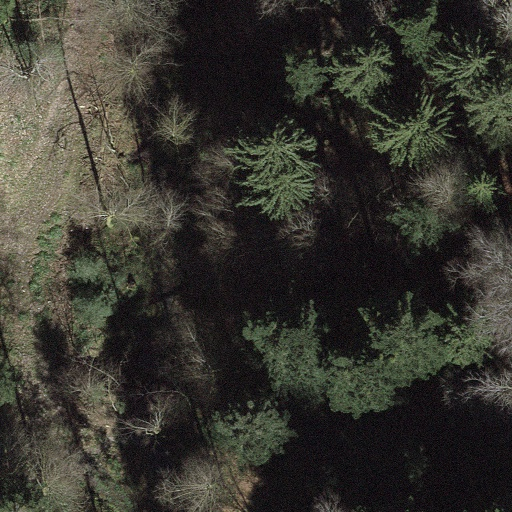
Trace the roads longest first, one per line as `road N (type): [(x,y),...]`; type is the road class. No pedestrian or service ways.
road 1 (track): [(70,0),(69,115),(7,247),(29,377),(133,511)]
road 2 (track): [(239,511),(401,283),(511,212)]
